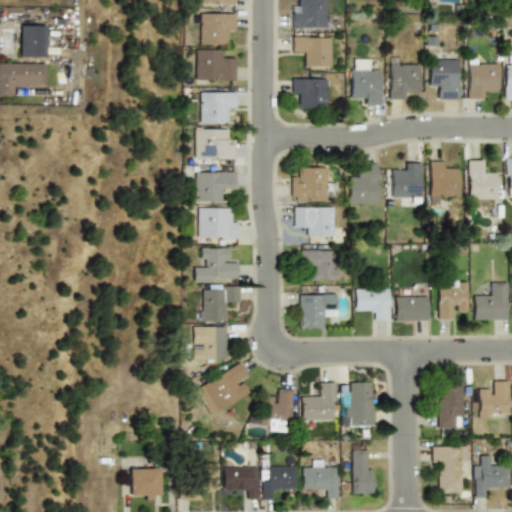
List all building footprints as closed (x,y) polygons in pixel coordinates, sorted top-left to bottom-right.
[(297,0),(326,0),(326,28),(290,29),(289,11),(297,11),(297,0)] [(223,44),(223,34),(233,34),(233,12),(198,12),(198,44),(223,44)] [(44,58),(44,25),(19,25),(19,58),(44,58)] [(290,37),(290,52),(302,52),(302,65),(328,66),(329,37),(290,37)] [(223,48),(193,48),(193,80),(234,80),(233,59),(223,59),(223,48)] [(427,59),(427,85),(436,85),(436,98),(456,98),(456,59),(427,59)] [(15,85),(44,85),(44,62),(0,61),(0,96),(15,96),(15,85)] [(387,64),(417,64),(417,91),(402,91),(402,99),(387,99),(387,64)] [(466,64),(496,64),(495,92),(482,92),(482,98),(465,98),(466,64)] [(503,64),(511,64),(511,100),(502,100),(503,64)] [(349,69),(348,97),(363,97),(363,105),(378,105),(379,69),(349,69)] [(289,78),(325,79),(325,101),(325,111),(306,111),(307,108),(296,108),(296,94),(289,94),(289,78)] [(232,112),(232,92),(198,92),(198,122),(223,122),(223,112),(232,112)] [(192,159),(232,159),(232,138),(223,138),(223,127),(192,127),(192,159)] [(511,159),(503,159),(503,197),(511,197),(511,159)] [(456,196),(456,171),(446,171),(446,160),(426,160),(426,196),(456,196)] [(494,170),(484,170),(484,160),(465,160),(465,199),(494,199),(494,170)] [(418,162),(398,162),(398,172),(388,172),(388,196),(418,196),(418,162)] [(346,203),(375,203),(375,163),(355,163),(355,174),(346,174),(346,203)] [(289,201),(333,201),(333,180),(322,180),(322,166),(299,166),(299,176),(289,176),(289,201)] [(193,201),(222,201),(222,191),(232,191),(232,171),(193,171),(193,201)] [(291,206),(291,225),(301,225),(301,236),(331,236),(331,206),(291,206)] [(234,244),(234,207),(195,207),(195,235),(212,235),(212,244),(234,244)] [(236,258),(226,258),(226,247),(201,247),(201,261),(192,261),(192,282),(236,282),(236,258)] [(308,279),(335,279),(335,250),(298,250),(298,261),(308,261),(308,279)] [(435,290),(435,319),(447,319),(447,308),(465,309),(466,282),(446,281),(446,290),(435,290)] [(505,283),(484,283),(484,291),(471,291),(471,319),(505,319),(505,283)] [(226,321),(226,299),(237,298),(237,286),(198,286),(199,321),(226,321)] [(388,288),(352,288),(352,310),(366,310),(366,319),(388,319),(388,288)] [(334,317),(334,294),(297,294),(297,328),(324,328),(324,317),(334,317)] [(426,296),(393,296),(393,321),(426,321),(426,296)] [(223,326),(190,326),(190,360),(223,360),(223,326)] [(246,394),(240,383),(248,379),(239,362),(192,388),(207,415),(246,394)] [(505,380),(486,380),(486,390),(475,390),(475,417),(505,417),(505,380)] [(333,421),(333,382),(320,382),(320,393),(297,393),(297,421),(333,421)] [(371,426),(371,382),(342,382),(342,390),(338,390),(338,426),(371,426)] [(460,428),(460,382),(435,382),(435,428),(460,428)] [(288,432),(290,389),(271,388),(270,398),(259,397),(257,430),(288,432)] [(465,446),(429,446),(429,466),(438,466),(437,493),(457,493),(457,470),(464,470),(465,446)] [(349,493),(370,493),(370,449),(349,449),(349,493)] [(506,465),(489,465),(489,455),(478,455),(478,464),(471,464),(471,497),(483,497),(483,487),(506,487),(506,465)] [(216,463),(198,463),(198,492),(216,492),(216,463)] [(270,497),(270,487),(294,487),(294,465),(259,465),(259,497),(270,497)] [(253,498),(252,466),(220,466),(221,488),(244,487),(244,498),(253,498)] [(335,466),(299,466),(299,488),(323,488),(323,498),(335,498),(335,466)] [(127,499),(157,499),(157,468),(127,468),(127,499)]
